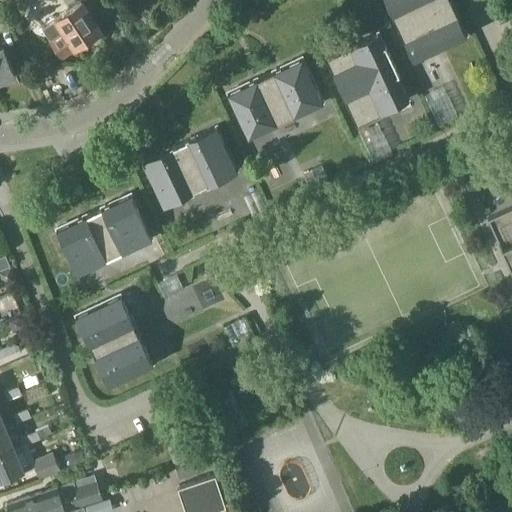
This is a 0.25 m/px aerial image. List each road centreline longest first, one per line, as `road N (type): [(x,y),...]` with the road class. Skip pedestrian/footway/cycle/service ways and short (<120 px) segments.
road 1 (residential): [(241,359),(95,429),(0,182)]
road 2 (residential): [(0,133),(51,129),(95,113),(135,86),(214,0)]
road 3 (unknown): [(511,116),(456,124),(370,166)]
